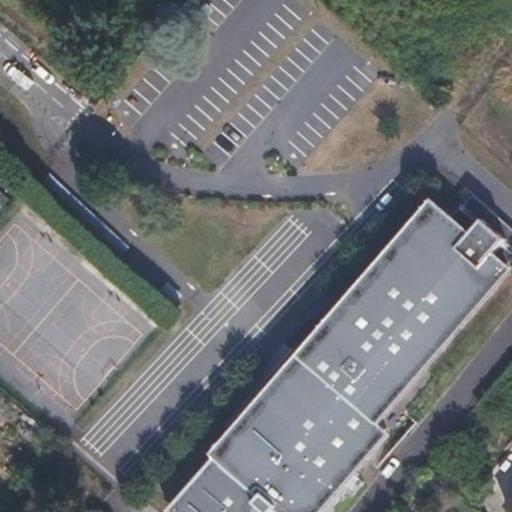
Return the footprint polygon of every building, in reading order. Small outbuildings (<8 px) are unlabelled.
[(0,185),(0,211),(13,197),(0,185)] [(320,511),(388,434),(388,433),(378,425),(375,422),(389,406),(409,382),(417,373),(410,367),(489,277),(497,284),(508,272),(511,267),(511,230),(476,199),(467,209),(465,207),(451,224),(442,233),(437,229),(288,400),(284,398),(245,442),(240,438),(175,511),(320,511)] [(288,400),(437,229),(442,233),(451,224),(435,211),(240,438),(245,442),(284,398),(288,400)] [(375,422),(378,425),(393,409),(510,274),(508,272),(497,284),(489,277),(410,367),(417,373),(409,382),(389,406),(375,422)] [(45,433),(30,419),(21,429),(35,443),(45,433)] [(78,468),(68,478),(76,486),(86,476),(78,468)]
